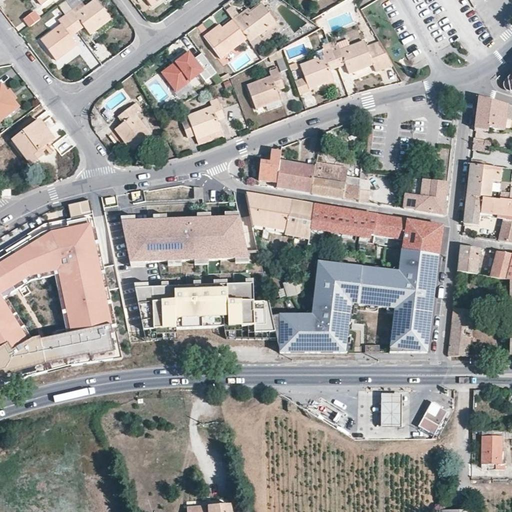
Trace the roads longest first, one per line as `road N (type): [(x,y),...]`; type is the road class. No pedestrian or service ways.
road 1 (primary): [(0,405),(114,383),(437,372)]
road 2 (residential): [(210,161),(368,101),(467,78)]
road 3 (residential): [(210,161),(237,187),(457,222)]
road 4 (residential): [(457,222),(467,78)]
road 5 (residential): [(437,372),(455,240)]
